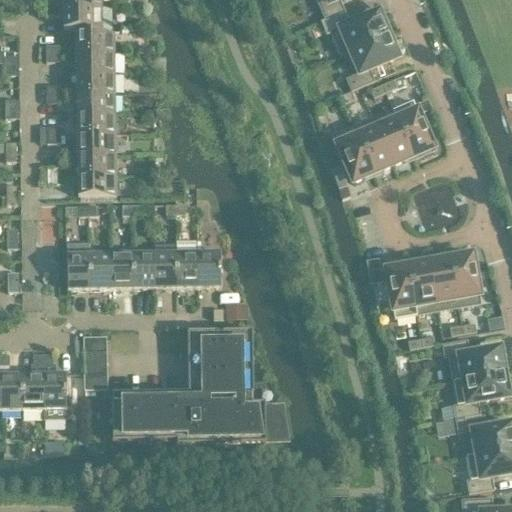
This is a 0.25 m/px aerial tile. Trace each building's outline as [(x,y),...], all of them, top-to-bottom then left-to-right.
[(45,13),(63,13),(101,12),(101,0),(63,0),(63,4),(45,4),(45,13)] [(329,22),(329,23),(344,16),(339,4),(348,0),(314,0),(324,24),(329,22)] [(101,12),(63,13),(45,13),(45,21),(63,21),(64,34),(112,33),(111,12),(101,12)] [(340,61),(349,57),(348,56),(388,39),(387,37),(389,36),(383,22),(381,23),(380,20),(373,22),(372,19),(334,35),(329,23),(329,22),(324,24),(320,26),(326,39),(330,38),(340,61)] [(75,37),(76,58),(114,58),(114,37),(75,37)] [(398,62),(388,39),(348,56),(349,57),(358,78),(345,84),(351,96),(375,86),(369,74),(398,62)] [(46,50),(46,59),(59,58),(59,50),(46,50)] [(59,58),(46,59),(46,67),(59,67),(59,58)] [(76,58),(76,79),(114,78),(114,58),(76,58)] [(4,62),(4,71),(15,71),(15,62),(4,62)] [(15,71),(4,71),(5,81),(15,81),(15,71)] [(76,79),(76,99),(115,98),(114,78),(76,79)] [(393,85),(381,90),(385,98),(397,93),(393,85)] [(385,98),(381,90),(370,95),(373,103),(385,98)] [(46,91),(46,99),(59,99),(59,91),(46,91)] [(351,96),(339,101),(343,110),(355,104),(351,96)] [(76,99),(77,119),(115,119),(115,98),(76,99)] [(59,99),(46,99),(46,108),(60,108),(59,99)] [(5,105),(5,114),(16,114),(15,105),(5,105)] [(392,114),(412,161),(433,153),(428,141),(430,141),(423,125),(421,125),(413,106),(392,114)] [(16,114),(5,114),(5,124),(16,124),(16,114)] [(392,170),(412,161),(392,114),(372,123),(392,170)] [(77,119),(77,140),(115,139),(115,119),(77,119)] [(352,132),(373,179),(392,170),(372,123),(352,132)] [(47,132),(47,140),(60,140),(60,131),(47,132)] [(352,187),(373,179),(352,132),(332,140),(352,187)] [(77,140),(77,160),(115,160),(115,139),(77,140)] [(60,140),(47,140),(47,149),(60,148),(60,140)] [(6,148),(6,157),(16,157),(16,148),(6,148)] [(16,157),(6,157),(6,167),(16,167),(16,157)] [(77,160),(78,180),(116,180),(115,160),(77,160)] [(47,172),(48,181),(61,181),(61,172),(47,172)] [(334,182),(339,194),(347,191),(343,179),(334,182)] [(116,180),(78,180),(78,201),(116,201),(116,180)] [(61,181),(48,181),(48,189),(61,189),(61,181)] [(6,191),(6,201),(17,200),(17,191),(6,191)] [(17,200),(6,201),(7,210),(17,210),(17,200)] [(132,221),(131,210),(122,211),(122,221),(132,221)] [(153,210),(131,210),(132,221),(141,221),(141,223),(153,223),(153,210)] [(175,220),(175,210),(165,210),(165,220),(175,220)] [(184,210),(175,210),(175,220),(184,220),(184,210)] [(88,222),(88,211),(79,211),(79,222),(88,222)] [(98,211),(88,211),(88,222),(98,221),(98,211)] [(7,235),(7,244),(17,244),(17,235),(7,235)] [(17,244),(7,244),(7,254),(18,254),(17,244)] [(175,246),(175,249),(175,258),(176,293),(198,293),(197,258),(197,246),(175,246)] [(90,295),(89,260),(89,248),(66,248),(67,295),(90,295)] [(154,249),(154,259),(154,294),(176,293),(175,258),(175,249),(154,249)] [(220,258),(197,258),(198,293),(220,293),(220,258)] [(111,259),(89,260),(90,295),(111,294),(111,259)] [(132,259),(111,259),(111,294),(133,294),(132,259)] [(154,259),(132,259),(133,294),(154,294),(154,259)] [(450,263),(459,313),(481,309),(472,259),(450,263)] [(366,265),(370,288),(382,286),(379,263),(366,265)] [(437,317),(459,313),(450,263),(428,266),(437,317)] [(407,270),(416,321),(437,317),(428,266),(407,270)] [(394,325),(416,321),(407,270),(385,274),(394,325)] [(8,278),(8,287),(18,287),(18,278),(8,278)] [(18,287),(8,287),(8,297),(18,297),(18,287)] [(223,314),(213,314),(213,325),(223,324),(223,314)] [(474,328),(461,331),(463,339),(475,337),(474,328)] [(451,341),(463,339),(461,331),(449,333),(451,341)] [(256,337),(256,336),(222,337),(222,339),(217,339),(217,337),(187,337),(187,356),(188,398),(178,398),(112,399),(111,399),(112,442),(112,447),(176,446),(176,451),(265,449),(289,449),(284,405),(283,405),(255,406),(255,391),(257,391),(256,337)] [(83,343),(84,395),(107,394),(106,342),(83,343)] [(433,342),(420,344),(422,353),(434,351),(433,342)] [(409,355),(422,353),(420,344),(408,347),(409,355)] [(448,362),(452,386),(504,377),(503,374),(506,374),(503,360),(501,360),(500,356),(494,357),(493,354),(469,358),(467,345),(441,349),(444,363),(448,362)] [(31,380),(21,380),(22,415),(43,415),(43,379),(43,370),(43,359),(33,360),(33,370),(31,370),(31,380)] [(43,359),(43,370),(52,370),(52,359),(43,359)] [(9,360),(0,360),(0,406),(0,415),(22,415),(21,380),(9,380),(9,360)] [(504,377),(452,386),(456,410),(452,411),(455,424),(464,423),(480,420),(478,407),(508,401),(504,377)] [(65,379),(43,379),(43,415),(43,425),(66,424),(66,414),(65,379)] [(466,437),(464,423),(455,424),(457,439),(466,437)] [(511,427),(471,435),(475,459),(475,460),(511,452),(511,427)] [(511,452),(475,460),(475,459),(465,460),(470,485),(466,486),(468,499),(493,495),(491,482),(511,478),(511,452)] [(491,511),(491,503),(461,504),(461,511),(491,511)]
